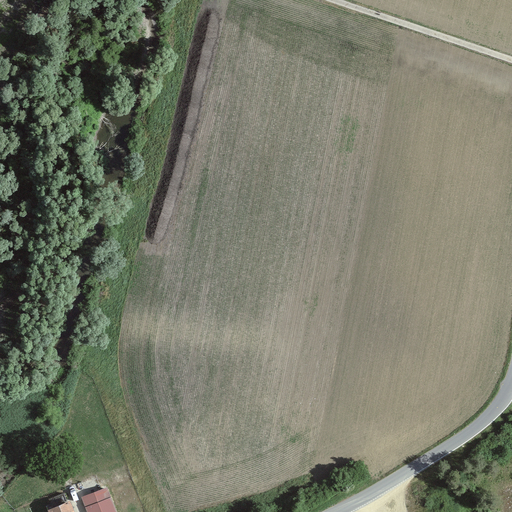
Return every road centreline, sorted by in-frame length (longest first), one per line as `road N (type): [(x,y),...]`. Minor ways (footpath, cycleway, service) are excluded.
road 1 (tertiary): [(511,387),(465,438),(344,511)]
road 2 (track): [(329,0),(511,61)]
